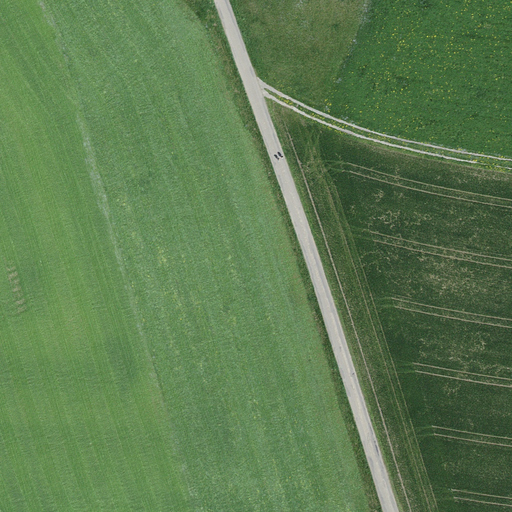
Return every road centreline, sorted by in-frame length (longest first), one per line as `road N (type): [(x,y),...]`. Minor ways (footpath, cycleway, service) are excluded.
road 1 (unclassified): [(220,0),(390,511)]
road 2 (track): [(511,166),(384,143),(250,82)]
